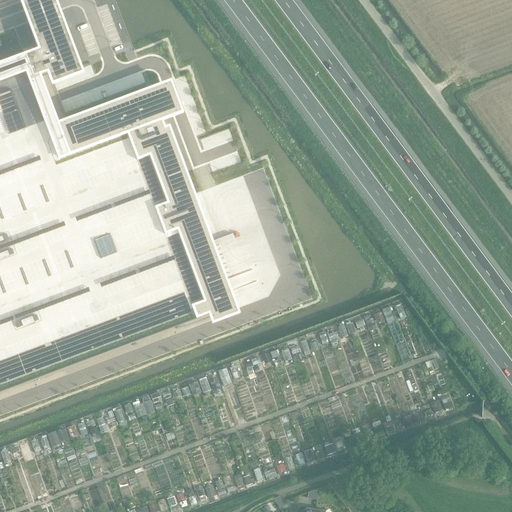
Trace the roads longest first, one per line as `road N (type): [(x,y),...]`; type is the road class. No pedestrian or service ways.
road 1 (unclassified): [(113,75),(146,62),(167,67),(211,192),(282,301),(0,407)]
road 2 (motorway): [(232,0),(511,372)]
road 3 (motorway): [(511,305),(283,0)]
road 4 (unclassified): [(511,200),(362,0)]
